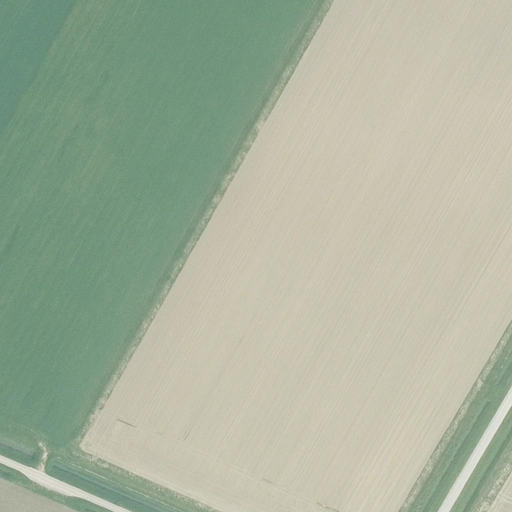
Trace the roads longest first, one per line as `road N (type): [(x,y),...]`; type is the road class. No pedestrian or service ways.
road 1 (unclassified): [(442,511),(511,393)]
road 2 (unclassified): [(115,511),(0,463)]
